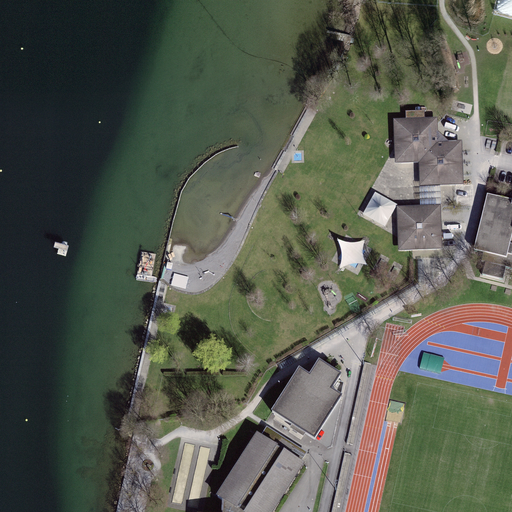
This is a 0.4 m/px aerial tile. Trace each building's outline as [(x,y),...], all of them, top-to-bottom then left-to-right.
[(439,184),(463,183),(461,143),(439,145),(438,119),(397,121),(399,160),(421,159),(422,185),(439,184)] [(411,183),(402,179),(405,171),(391,165),(382,188),(391,191),(392,189),(406,194),(411,183)] [(397,205),(374,192),(363,213),(386,226),(397,205)] [(511,260),(511,200),(490,195),(476,254),(511,260)] [(440,208),(401,209),(402,250),(413,250),(441,249),(440,208)] [(321,285),(325,310),(336,308),(332,283),(321,285)] [(298,372),(271,414),(315,442),(342,401),(330,393),(340,378),(320,365),(311,380),(298,372)] [(278,511),(312,456),(267,427),(218,498),(226,504),(226,511),(278,511)]
